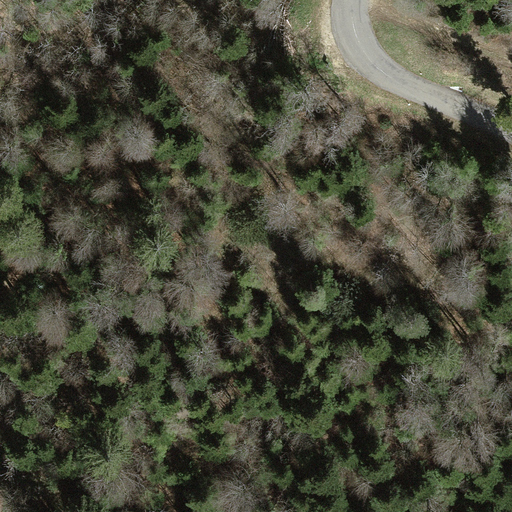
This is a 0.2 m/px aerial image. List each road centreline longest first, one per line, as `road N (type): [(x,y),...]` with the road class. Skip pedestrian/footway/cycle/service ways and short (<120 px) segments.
road 1 (tertiary): [(511,141),(379,70),(356,43),(350,0)]
road 2 (track): [(369,0),(511,68)]
